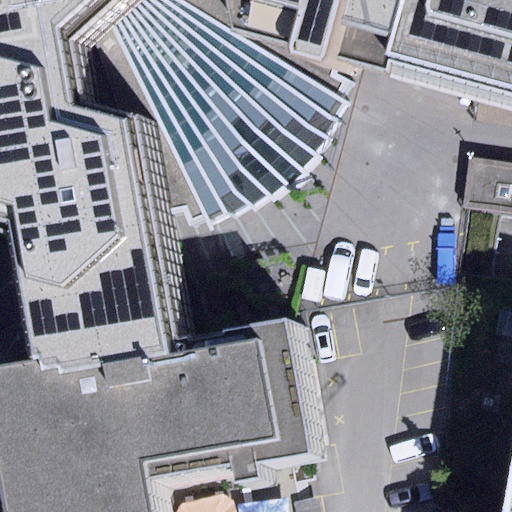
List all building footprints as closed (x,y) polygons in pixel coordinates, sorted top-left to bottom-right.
[(511,112),(511,0),(0,0),(0,229),(32,238),(53,363),(60,361),(62,373),(77,370),(79,379),(188,361),(186,347),(163,211),(148,121),(98,109),(91,44),(135,0),(246,0),(252,31),(306,46),(304,56),(338,65),(511,112)] [(148,121),(163,211),(185,206),(192,223),(204,216),(210,227),(227,215),(233,223),(251,207),(256,212),(275,196),(275,201),(290,190),(295,195),(312,177),(306,174),(320,158),(314,153),(328,140),(338,123),(348,106),(344,104),(354,84),(335,75),(338,65),(304,56),(306,46),(252,31),(246,0),(135,0),(91,44),(98,109),(148,121)] [(511,164),(468,158),(461,206),(511,213),(511,164)] [(511,309),(500,307),(495,336),(511,338),(511,309)] [(62,373),(60,361),(53,363),(0,373),(0,383),(23,511),(173,511),(169,481),(251,468),(254,487),(281,483),(279,468),(332,459),(309,320),(242,331),(243,338),(186,347),(188,361),(79,379),(77,370),(62,373)] [(319,511),(317,497),(293,502),(294,511),(319,511)]
